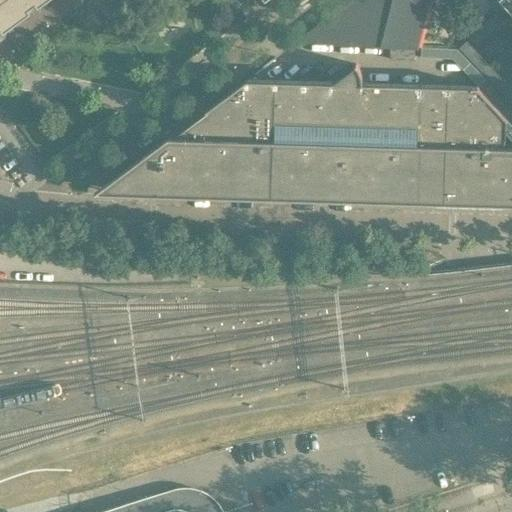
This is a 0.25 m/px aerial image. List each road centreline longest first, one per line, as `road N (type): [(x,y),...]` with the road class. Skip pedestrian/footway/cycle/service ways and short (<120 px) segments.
road 1 (residential): [(49,206),(511,226)]
road 2 (residential): [(309,0),(55,185),(49,206)]
